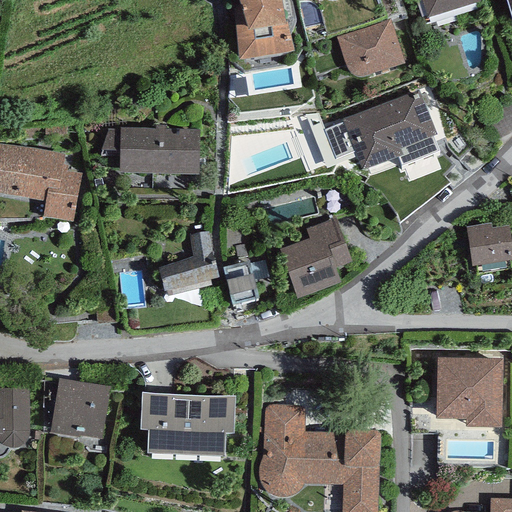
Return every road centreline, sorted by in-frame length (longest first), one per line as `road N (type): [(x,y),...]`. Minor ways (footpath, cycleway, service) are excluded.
road 1 (residential): [(0,341),(29,356),(127,352),(306,325)]
road 2 (residential): [(306,325),(511,160)]
road 3 (residential): [(306,325),(511,323)]
